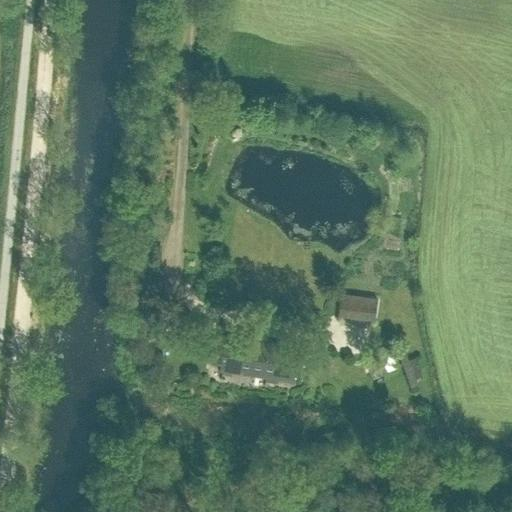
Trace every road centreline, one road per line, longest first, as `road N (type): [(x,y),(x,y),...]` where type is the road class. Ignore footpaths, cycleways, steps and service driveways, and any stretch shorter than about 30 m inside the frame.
road 1 (track): [(52,0),(4,511)]
road 2 (track): [(240,316),(189,299),(173,287),(170,269),(191,0)]
